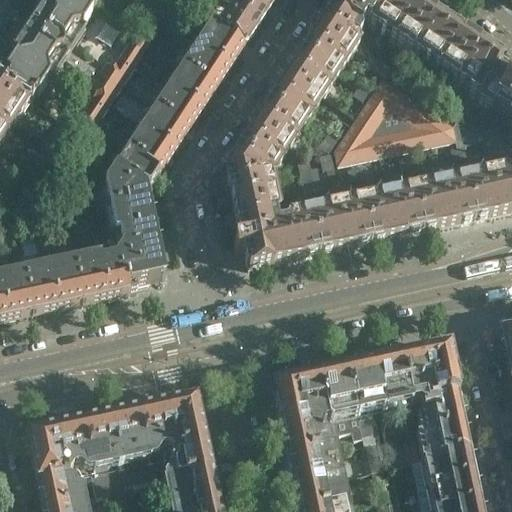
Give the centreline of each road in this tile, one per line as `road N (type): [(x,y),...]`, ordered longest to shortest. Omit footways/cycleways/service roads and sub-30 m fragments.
road 1 (residential): [(214,325),(188,180),(308,0)]
road 2 (secondary): [(511,255),(214,325)]
road 3 (secondary): [(223,362),(466,304)]
road 4 (secondary): [(0,388),(139,379),(223,362)]
road 5 (secondary): [(214,325),(0,385)]
road 6 (residential): [(511,511),(466,304)]
road 7 (residential): [(256,511),(223,362)]
